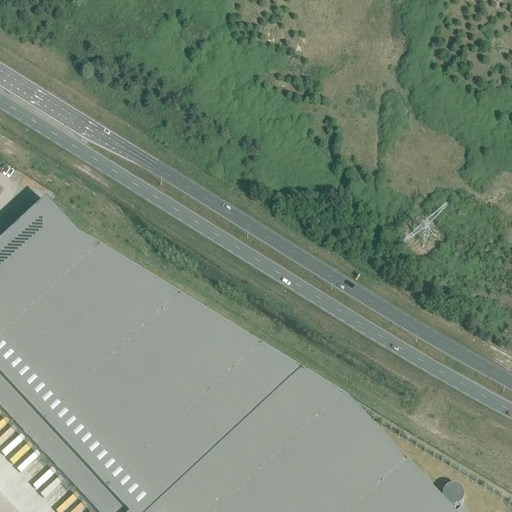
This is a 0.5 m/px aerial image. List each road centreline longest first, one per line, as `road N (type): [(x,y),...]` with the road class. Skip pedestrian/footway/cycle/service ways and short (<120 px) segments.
road 1 (primary): [(0,101),(511,418)]
road 2 (primary): [(511,381),(0,71)]
